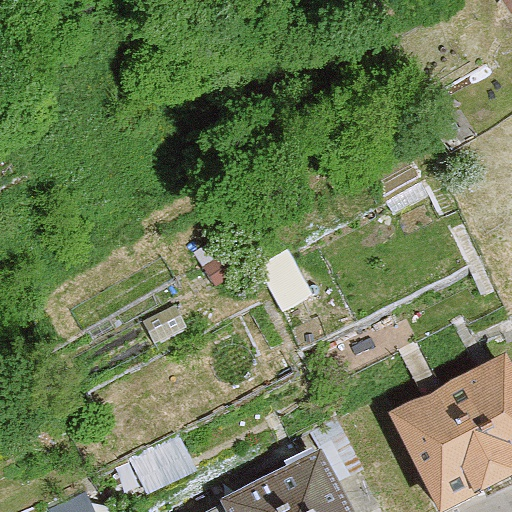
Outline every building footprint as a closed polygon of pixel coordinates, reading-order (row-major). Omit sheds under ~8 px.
[(511,12),(511,0),(501,0),(510,14),(511,12)] [(219,256),(200,268),(213,287),(232,275),(219,256)] [(174,305),(144,322),(157,345),(187,328),(174,305)] [(511,367),(505,354),(391,411),(441,510),(511,474),(511,367)] [(350,511),(320,455),(209,511),(350,511)] [(94,511),(84,492),(50,509),(51,511),(94,511)]
